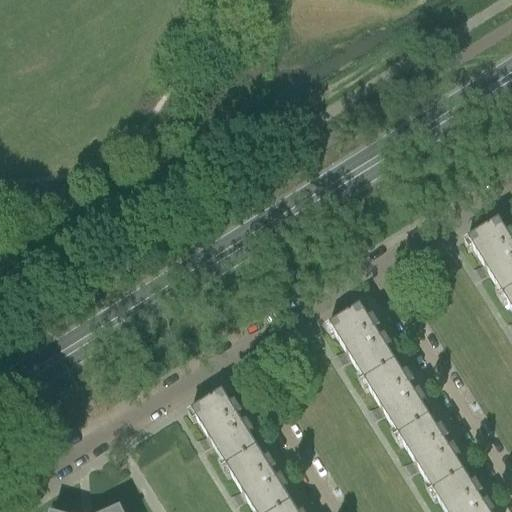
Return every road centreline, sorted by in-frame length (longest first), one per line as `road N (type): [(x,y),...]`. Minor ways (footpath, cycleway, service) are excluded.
road 1 (secondary): [(0,397),(511,79)]
road 2 (residential): [(0,505),(230,364)]
road 3 (residential): [(511,500),(370,279)]
road 4 (residential): [(325,511),(230,364)]
road 5 (residential): [(370,279),(511,189)]
road 6 (residential): [(230,364),(370,279)]
